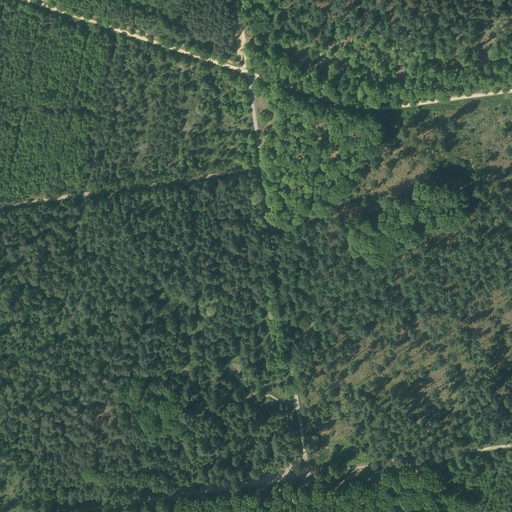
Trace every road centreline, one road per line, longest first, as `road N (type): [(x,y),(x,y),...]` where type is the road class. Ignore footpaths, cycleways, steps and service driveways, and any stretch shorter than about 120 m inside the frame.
road 1 (track): [(25,511),(86,194)]
road 2 (track): [(511,89),(363,108),(246,70)]
road 3 (track): [(0,206),(262,169)]
road 4 (track): [(298,410),(262,169)]
road 5 (unclassified): [(299,477),(67,511)]
road 6 (track): [(246,70),(32,0)]
road 7 (track): [(471,451),(450,305),(461,293),(511,288)]
road 8 (track): [(511,445),(309,475)]
